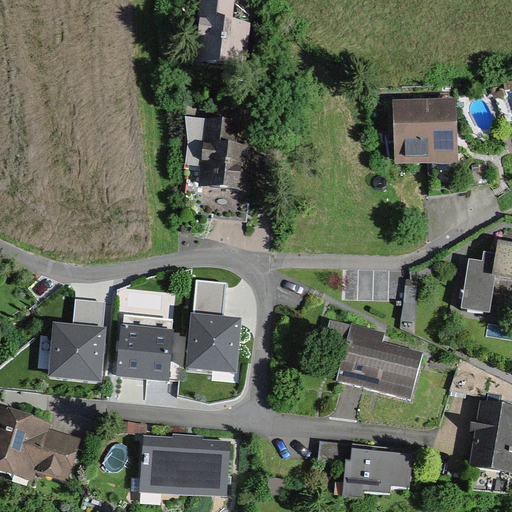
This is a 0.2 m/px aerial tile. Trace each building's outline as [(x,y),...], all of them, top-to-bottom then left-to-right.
[(234,0),(193,0),(189,55),(230,58),(234,0)] [(444,100),(385,103),(387,159),(446,157),(444,100)] [(196,118),(190,183),(235,186),(241,122),(196,118)] [(473,261),(459,259),(454,306),(479,309),(483,274),(511,277),(511,242),(487,239),(485,253),(474,252),(473,261)] [(77,302),(75,328),(107,331),(109,305),(77,302)] [(240,326),(193,322),(189,374),(235,378),(240,326)] [(104,335),(55,331),(51,383),(100,387),(104,335)] [(171,338),(123,334),(120,382),(167,386),(171,338)] [(337,334),(326,376),(403,396),(414,354),(337,334)] [(511,410),(511,409),(474,402),(462,462),(501,470),(503,455),(511,456),(511,415),(511,410)] [(0,470),(14,475),(17,466),(53,478),(65,440),(29,429),(32,420),(0,409),(0,470)] [(148,448),(146,494),(223,497),(225,452),(148,448)] [(398,453),(338,448),(334,484),(395,490),(398,453)]
